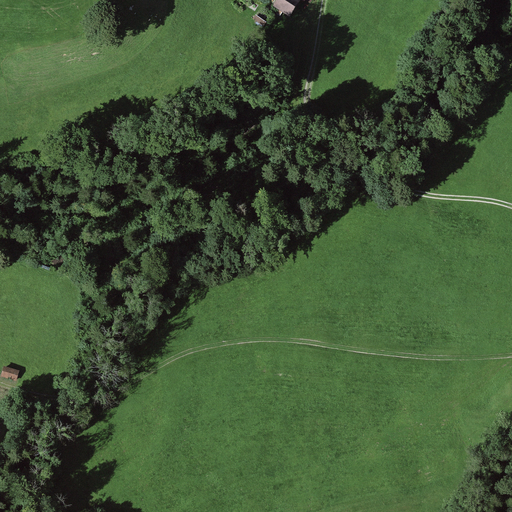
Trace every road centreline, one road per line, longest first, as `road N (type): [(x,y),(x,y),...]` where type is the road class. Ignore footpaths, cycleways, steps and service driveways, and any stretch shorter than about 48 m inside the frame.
road 1 (track): [(0,384),(82,398),(189,351),(270,339),(439,358),(511,355)]
road 2 (track): [(511,206),(407,189),(350,163),(312,119),(307,100),(324,0)]
